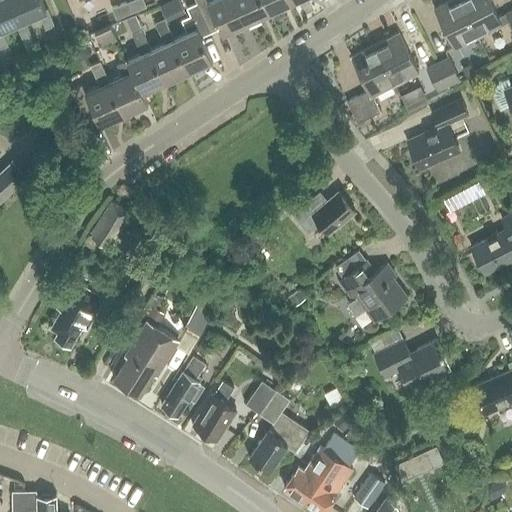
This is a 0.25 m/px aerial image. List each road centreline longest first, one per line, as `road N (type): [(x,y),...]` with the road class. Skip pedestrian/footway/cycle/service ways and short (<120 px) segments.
road 1 (residential): [(0,346),(110,179),(268,72)]
road 2 (residential): [(268,72),(411,241),(452,322),(473,332),(511,322)]
road 3 (tertiary): [(0,364),(131,425),(255,511)]
road 4 (residential): [(268,72),(378,0)]
